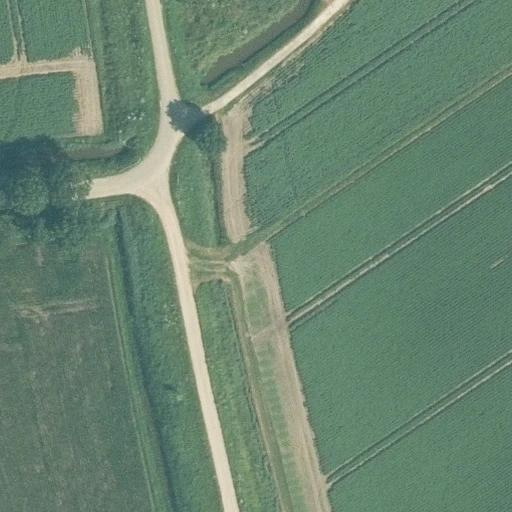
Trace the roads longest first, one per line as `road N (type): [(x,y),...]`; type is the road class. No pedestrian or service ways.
road 1 (track): [(154,176),(233,511)]
road 2 (unclassified): [(0,203),(154,176),(164,156),(166,92),(153,0)]
